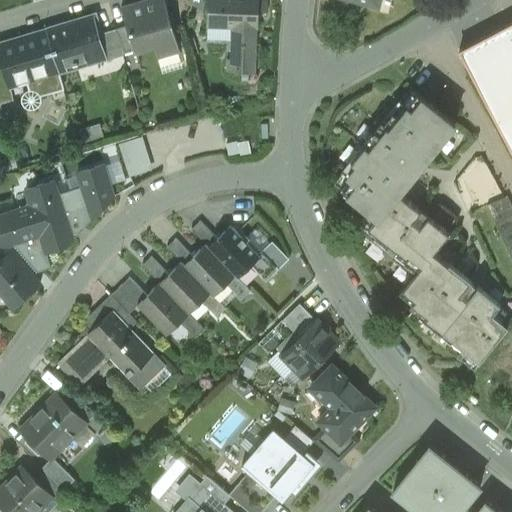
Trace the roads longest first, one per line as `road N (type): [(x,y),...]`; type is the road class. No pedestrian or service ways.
road 1 (residential): [(0,385),(115,230),(164,197),(215,179),(292,172)]
road 2 (residential): [(438,408),(338,279),(294,192),(292,172)]
road 3 (residential): [(292,80),(383,58),(484,0)]
road 4 (residential): [(332,511),(438,408)]
